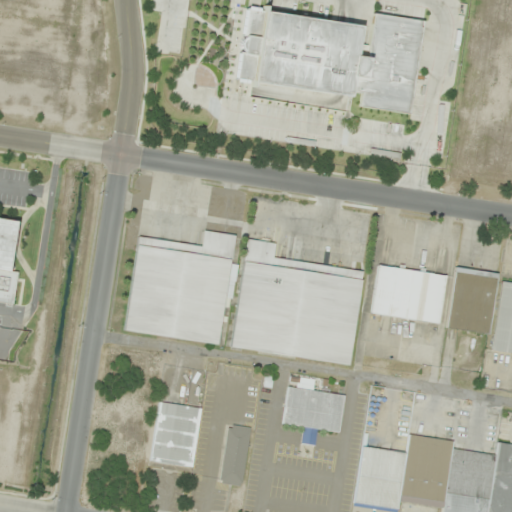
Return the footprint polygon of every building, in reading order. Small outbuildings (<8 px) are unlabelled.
[(246,10),(261,12),(262,7),(263,7),(262,12),(357,27),(354,45),(367,47),(372,14),(420,22),(406,114),(356,106),(358,93),(347,91),(344,112),(247,97),(249,86),(251,86),(252,82),(251,82),(251,83),(234,80),(238,52),(242,53),(242,51),(240,49),(239,47),(239,44),(240,41),(241,39),(244,37),(244,36),(242,35),(246,10)] [(0,218),(16,221),(8,271),(16,272),(11,305),(0,303),(0,218)] [(123,331),(217,345),(223,305),(230,306),(236,266),(229,265),(234,236),(203,232),(200,247),(137,237),(123,331)] [(348,364),(360,271),(272,259),(274,244),(244,240),(229,348),(348,364)] [(369,314),(437,324),(444,275),(376,265),(369,314)] [(444,329),(487,336),(496,273),(453,267),(444,329)] [(511,353),(511,282),(499,280),(489,350),(511,353)] [(338,433),(343,394),(286,387),(281,425),(302,428),(299,444),(314,446),(316,430),(338,433)] [(148,463),(192,469),(200,408),(156,402),(148,463)] [(240,487),(249,428),(226,424),(217,483),(240,487)] [(360,447),(352,505),(396,510),(397,502),(441,508),(440,511),(511,511),(511,445),(496,444),(494,455),(449,449),(450,441),(407,436),(405,453),(360,447)]
